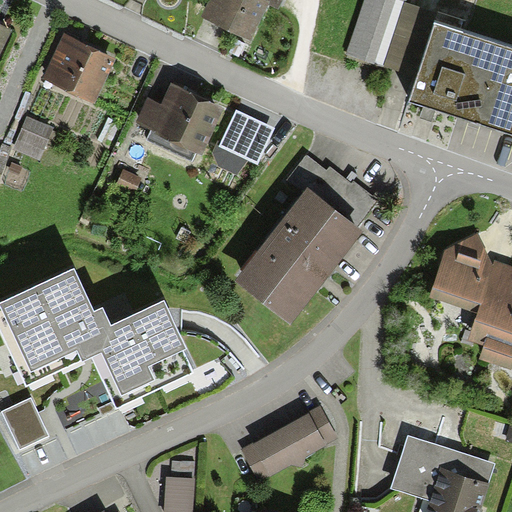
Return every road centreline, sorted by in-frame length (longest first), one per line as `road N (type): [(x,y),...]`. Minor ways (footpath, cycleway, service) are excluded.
road 1 (residential): [(7,511),(225,407),(305,358),(365,300),(442,166)]
road 2 (unclassified): [(442,166),(195,68),(60,0)]
